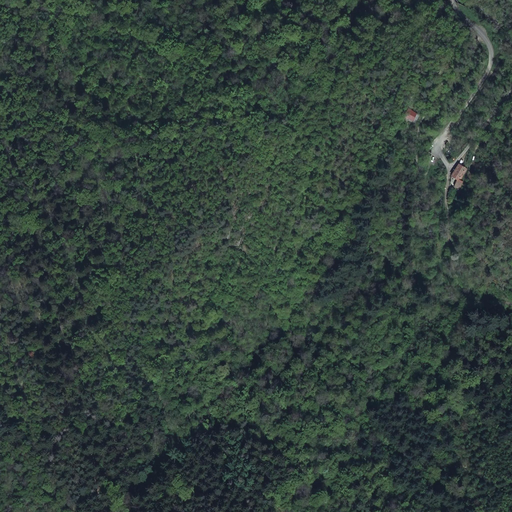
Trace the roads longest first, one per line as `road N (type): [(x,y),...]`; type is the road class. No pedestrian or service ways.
road 1 (track): [(0,116),(112,131),(202,113),(288,122),(280,291),(287,319),(296,321),(304,292),(346,229),(367,171),(414,91),(438,78),(427,144),(441,153)]
road 2 (track): [(296,321),(416,470),(463,493),(511,483)]
road 3 (residential): [(453,0),(485,35),(495,67),(440,147),(449,167)]
